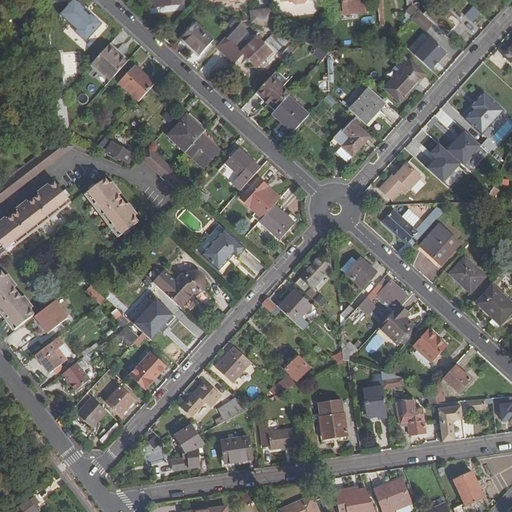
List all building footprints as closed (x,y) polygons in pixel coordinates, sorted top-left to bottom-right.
[(86,10),(75,0),(62,15),(79,31),(77,32),(87,42),(102,25),(92,16),(91,17),(84,11),(86,10)] [(182,0),(151,0),(152,8),(183,6),(182,0)] [(343,0),(344,14),(365,12),(364,0),(359,1),(359,0),(343,0)] [(377,0),(380,24),(381,24),(386,24),(383,0),(377,0)] [(411,4),(405,11),(411,16),(417,9),(411,4)] [(427,16),(450,37),(463,23),(451,12),(447,17),(436,6),(427,16)] [(466,16),(473,23),(482,14),(474,7),(466,16)] [(249,12),(251,23),(253,24),(252,15),(274,12),(274,9),(249,12)] [(427,32),(435,24),(421,10),(413,19),(427,32)] [(252,15),(253,24),(277,32),(274,12),(252,15)] [(196,24),(182,39),(201,56),(215,42),(196,24)] [(227,37),(217,48),(235,65),(245,54),(258,67),(273,52),(259,38),(243,53),(235,45),(248,32),(241,25),(229,38),(227,37)] [(429,36),(414,54),(432,70),(448,53),(429,36)] [(118,54),(110,46),(93,65),(100,72),(97,76),(108,86),(128,63),(122,57),(120,58),(117,55),(118,54)] [(328,55),(319,49),(312,55),(321,64),(328,55)] [(218,67),(222,58),(213,54),(209,63),(218,67)] [(406,57),(389,76),(395,81),(387,89),(402,102),(426,76),(411,63),(406,57)] [(67,63),(54,64),(55,78),(69,77),(67,63)] [(136,69),(147,79),(149,76),(138,66),(136,69)] [(147,79),(136,69),(120,86),(140,103),(155,86),(147,79)] [(276,73),(259,93),(266,100),(268,98),(280,108),(289,98),(290,96),(281,87),(286,82),(276,73)] [(330,93),(330,83),(321,84),(322,95),(330,93)] [(385,102),(369,88),(350,110),(365,124),(378,110),(385,102)] [(475,109),(466,119),(483,134),(505,110),(485,92),(477,101),(480,104),(475,109)] [(297,132),(310,117),(289,98),(280,108),(276,112),(297,132)] [(477,101),(472,107),(475,109),(480,104),(477,101)] [(365,124),(369,128),(381,112),(378,110),(365,124)] [(297,132),(276,112),(273,116),(294,135),(297,132)] [(188,117),(206,133),(208,130),(210,128),(192,113),(188,117)] [(203,135),(206,133),(188,117),(168,138),(187,153),(203,135)] [(341,150),(351,160),(372,138),(354,121),(340,136),(347,143),(341,150)] [(220,142),(208,130),(206,133),(203,135),(216,147),(220,142)] [(437,134),(423,150),(442,167),(457,152),(437,134)] [(203,135),(187,153),(206,169),(222,152),(216,147),(203,135)] [(61,140),(0,186),(0,203),(71,149),(89,157),(91,153),(90,153),(64,142),(61,140)] [(114,144),(108,152),(128,164),(134,156),(114,144)] [(173,169),(150,148),(140,159),(186,201),(191,197),(189,195),(195,188),(173,169)] [(241,150),(227,165),(241,178),(255,163),(241,150)] [(347,165),(351,160),(341,150),(336,155),(347,165)] [(504,153),(497,160),(504,166),(508,157),(504,154),(504,153)] [(396,177),(394,175),(381,190),(393,201),(407,187),(411,191),(423,177),(409,164),(402,171),(396,177)] [(137,224),(131,215),(132,214),(130,211),(128,212),(114,194),(116,193),(114,189),(112,191),(104,180),(84,195),(118,239),(137,224)] [(258,214),(264,220),(275,208),(278,204),(279,203),(266,191),(269,189),(261,181),(243,201),(258,214)] [(0,256),(5,253),(69,203),(55,184),(47,190),(46,189),(43,191),(44,192),(26,206),(25,205),(21,207),(22,209),(4,223),(3,221),(0,223),(0,224),(1,225),(0,225),(0,246),(1,247),(2,248),(0,249),(0,256)] [(282,200),(269,189),(266,191),(279,203),(282,200)] [(200,193),(196,199),(205,205),(210,199),(200,193)] [(278,204),(275,208),(296,227),(301,221),(293,214),(291,216),(278,204)] [(296,227),(275,208),(264,220),(260,224),(281,243),(296,227)] [(394,214),(384,225),(405,245),(407,242),(413,247),(432,225),(426,219),(414,232),(394,214)] [(442,225),(423,246),(443,265),(463,244),(442,225)] [(203,256),(220,271),(235,254),(239,257),(247,249),(225,230),(203,256)] [(441,267),(443,265),(423,246),(421,249),(441,267)] [(353,257),(342,269),(363,289),(377,274),(361,259),(358,263),(353,257)] [(321,258),(296,284),(308,295),(332,268),(321,258)] [(466,261),(453,275),(472,292),(485,279),(466,261)] [(166,295),(182,308),(195,294),(198,294),(201,292),(204,289),(206,287),(207,284),(206,280),(205,277),(202,274),(200,273),(197,272),(196,272),(182,277),(166,295)] [(0,274),(0,310),(16,331),(35,317),(36,316),(29,308),(31,307),(28,304),(27,305),(13,287),(14,286),(12,283),(10,284),(2,273),(0,274)] [(392,283),(386,289),(380,284),(367,299),(373,304),(381,295),(398,311),(402,307),(409,299),(392,283)] [(511,314),(511,301),(495,286),(479,303),(495,319),(491,323),(498,329),(511,314)] [(293,289),(278,305),(281,308),(296,292),(293,289)] [(281,308),(302,328),(308,322),(301,316),(303,314),(304,316),(312,307),(296,292),(281,308)] [(270,298),(264,304),(272,311),(278,305),(270,298)] [(69,318),(56,301),(36,316),(35,317),(49,334),(69,318)] [(180,322),(156,301),(136,323),(152,339),(165,325),(173,331),(180,322)] [(344,315),(349,320),(357,310),(352,306),(344,315)] [(398,311),(384,326),(401,342),(416,327),(408,319),(411,315),(402,307),(398,311)] [(126,326),(131,322),(126,317),(121,323),(125,327),(126,326)] [(131,344),(143,333),(135,325),(130,330),(126,326),(125,327),(112,337),(116,342),(121,338),(126,338),(131,344)] [(431,331),(416,347),(433,363),(449,347),(431,331)] [(143,333),(133,344),(136,347),(146,336),(143,333)] [(60,338),(37,356),(51,374),(68,361),(59,349),(65,345),(60,338)] [(175,358),(182,350),(172,341),(164,349),(175,358)] [(234,382),(253,363),(237,348),(218,368),(234,382)] [(343,351),(333,357),(340,363),(345,361),(344,360),(343,351)] [(157,373),(160,375),(166,368),(151,354),(131,376),(146,390),(154,381),(152,379),(157,373)] [(293,375),(278,386),(284,392),(289,389),(301,383),(299,381),(312,370),(298,355),(285,367),(293,375)] [(77,364),(63,375),(76,392),(91,380),(77,364)] [(62,366),(56,371),(58,374),(65,369),(62,366)] [(456,366),(444,379),(459,393),(472,380),(456,366)] [(385,390),(402,386),(401,380),(383,385),(385,390)] [(195,395),(183,408),(193,418),(207,403),(212,408),(223,396),(208,382),(198,392),(200,393),(197,397),(195,395)] [(120,388),(107,402),(122,416),(135,401),(120,388)] [(380,420),(380,422),(387,421),(382,392),(366,395),(369,421),(380,420)] [(88,394),(73,410),(78,414),(93,398),(88,394)] [(437,396),(429,397),(431,409),(439,408),(438,405),(438,404),(437,396)] [(93,398),(78,414),(93,428),(108,412),(93,398)] [(467,412),(484,410),(483,399),(465,401),(467,412)] [(239,400),(220,409),(227,421),(249,410),(239,400)] [(323,418),(322,418),(325,439),(349,436),(346,415),(345,415),(343,400),(321,403),(323,418)] [(461,403),(438,405),(439,408),(444,442),(467,439),(461,403)] [(423,408),(400,411),(402,425),(409,424),(411,435),(427,433),(423,408)] [(179,459),(180,469),(202,466),(200,448),(206,444),(193,425),(177,436),(189,454),(190,458),(179,459)] [(298,446),(295,428),(262,433),(265,449),(272,448),(272,450),(298,446)] [(349,436),(325,439),(326,445),(350,441),(349,436)] [(251,438),(223,442),(227,464),(254,460),(251,438)] [(172,473),(170,461),(154,463),(155,475),(172,473)] [(466,504),(455,509),(456,511),(466,511),(464,508),(486,499),(481,489),(485,487),(482,481),(478,483),(473,472),(455,481),(466,504)] [(396,484),(404,506),(412,503),(403,481),(396,484)] [(383,511),(390,511),(404,506),(396,484),(386,488),(385,486),(375,490),(383,511)] [(360,487),(338,490),(341,511),(376,511),(368,489),(361,490),(360,487)] [(331,511),(321,492),(314,495),(312,491),(280,509),(282,511),(331,511)] [(28,511),(33,508),(39,504),(33,497),(13,511),(28,511)]
